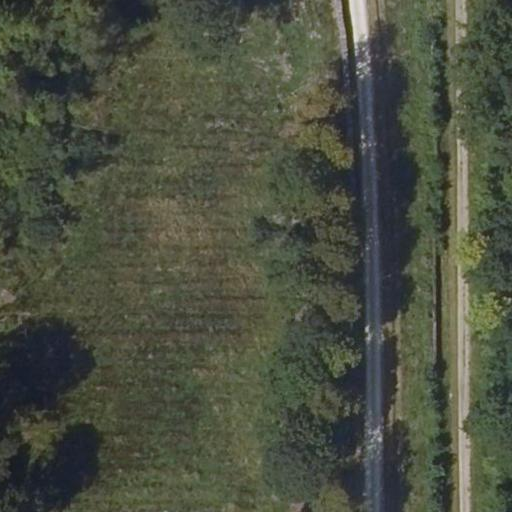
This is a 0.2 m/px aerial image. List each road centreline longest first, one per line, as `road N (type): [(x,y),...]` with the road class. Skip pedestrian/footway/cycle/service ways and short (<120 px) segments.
road 1 (track): [(442,0),(456,511)]
road 2 (track): [(370,511),(362,0)]
